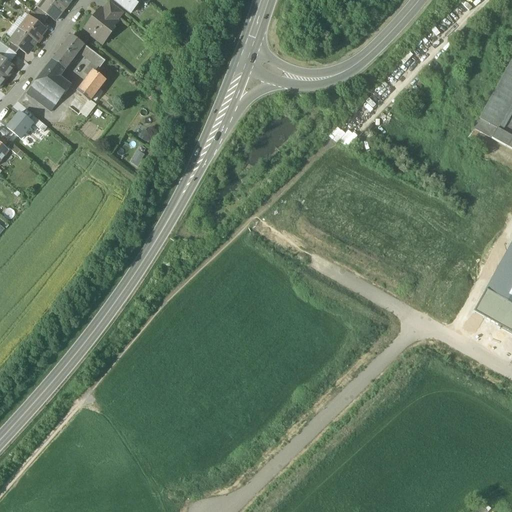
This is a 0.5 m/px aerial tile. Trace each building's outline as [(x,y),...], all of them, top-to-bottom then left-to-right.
[(64,9),(52,0),(44,0),(38,9),(49,17),(55,22),(64,9)] [(52,0),(64,9),(70,0),(52,0)] [(139,0),(113,0),(130,14),(140,2),(141,1),(139,0)] [(123,13),(110,3),(103,12),(116,22),(123,13)] [(49,17),(38,9),(34,14),(45,22),(49,17)] [(102,11),(96,18),(95,17),(85,29),(92,35),(91,36),(102,45),(108,37),(104,33),(109,27),(112,29),(117,23),(116,22),(103,12),(102,11)] [(34,14),(32,13),(29,17),(42,27),(45,22),(34,14)] [(42,27),(29,17),(19,30),(20,31),(36,43),(38,44),(42,39),(40,37),(46,30),(42,27)] [(20,31),(12,42),(28,54),(36,43),(20,31)] [(72,37),(61,51),(74,60),(79,53),(84,46),(72,37)] [(9,50),(0,43),(0,56),(2,58),(9,50)] [(105,62),(84,46),(79,53),(100,69),(105,62)] [(74,60),(61,51),(47,68),(59,78),(64,73),(74,60)] [(2,58),(0,56),(0,74),(7,79),(15,68),(2,58)] [(511,59),(473,130),(511,151),(511,59)] [(59,78),(47,68),(36,82),(60,101),(70,87),(59,78)] [(94,72),(78,93),(89,102),(105,81),(94,72)] [(60,101),(36,82),(27,94),(51,112),(60,101)] [(30,122),(19,113),(7,129),(20,140),(24,135),(27,137),(31,131),(29,129),(33,124),(30,122)] [(33,117),(30,122),(33,124),(44,133),(47,128),(33,117)] [(143,129),(139,138),(147,142),(151,133),(143,129)] [(0,162),(9,152),(0,144),(0,162)] [(25,156),(12,144),(8,148),(21,160),(25,156)] [(511,241),(473,313),(511,334),(511,241)]
